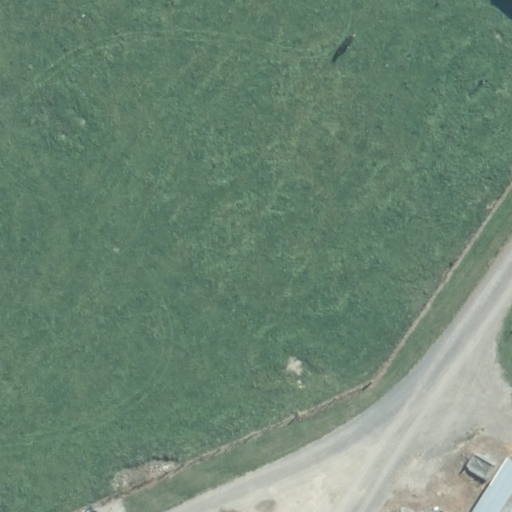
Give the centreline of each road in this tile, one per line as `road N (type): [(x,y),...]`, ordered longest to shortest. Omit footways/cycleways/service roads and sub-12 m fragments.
road 1 (track): [(511,302),(358,511)]
road 2 (track): [(232,511),(348,453)]
